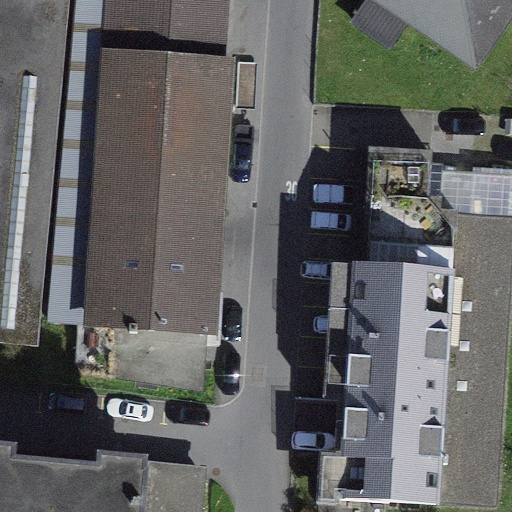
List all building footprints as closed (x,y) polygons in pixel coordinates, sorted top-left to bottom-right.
[(0,0),(0,353),(38,357),(66,0),(0,0)] [(241,0),(86,0),(62,316),(94,319),(89,381),(205,390),(210,323),(237,325),(259,44),(238,43),(241,0)] [(511,31),(511,0),(373,0),(361,16),(401,45),(421,18),(487,67),(511,31)] [(376,141),(368,251),(463,258),(467,207),(443,205),(447,146),(376,141)] [(463,258),(368,251),(346,250),(328,502),(445,510),(463,258)] [(0,511),(155,511),(160,463),(0,447),(0,511)]
